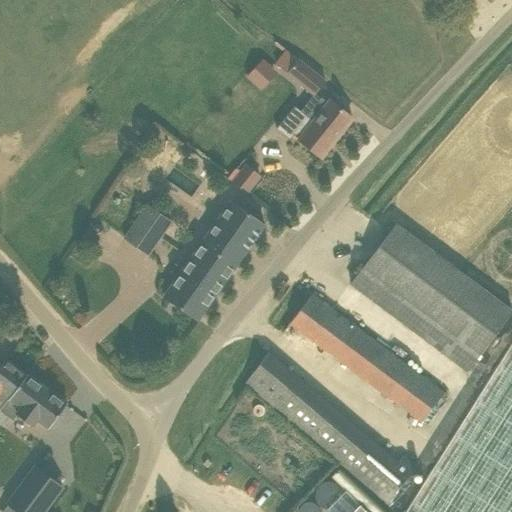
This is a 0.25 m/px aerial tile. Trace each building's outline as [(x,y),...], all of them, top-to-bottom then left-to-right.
[(327,80),(298,59),(286,49),(274,62),(287,73),(314,94),(315,94),(316,93),(326,81),(327,80)] [(315,94),(314,94),(301,111),(294,106),(280,124),(292,133),(299,140),(320,157),(352,118),(330,100),(328,102),(316,93),(315,94)] [(247,191),(260,174),(245,162),(239,170),(232,179),(247,191)] [(197,319),(235,266),(264,225),(233,202),(164,296),(197,319)] [(147,204),(122,238),(148,256),(172,222),(147,204)] [(350,283),(467,371),(511,313),(511,312),(395,224),(350,283)] [(290,322),(422,421),(443,393),(312,294),(290,322)] [(511,511),(511,342),(405,511),(366,511),(359,505),(352,511),(511,511)] [(269,351),(268,353),(246,382),(283,414),(309,384),(269,351)] [(0,365),(0,407),(26,374),(5,359),(0,365)] [(26,374),(0,407),(0,410),(10,418),(12,420),(18,413),(31,423),(35,419),(47,428),(65,405),(26,374)] [(0,410),(0,424),(3,427),(10,418),(0,410)] [(417,465),(404,454),(398,461),(375,442),(350,471),(386,502),(417,465)] [(45,511),(64,487),(34,465),(5,503),(17,511),(45,511)]
